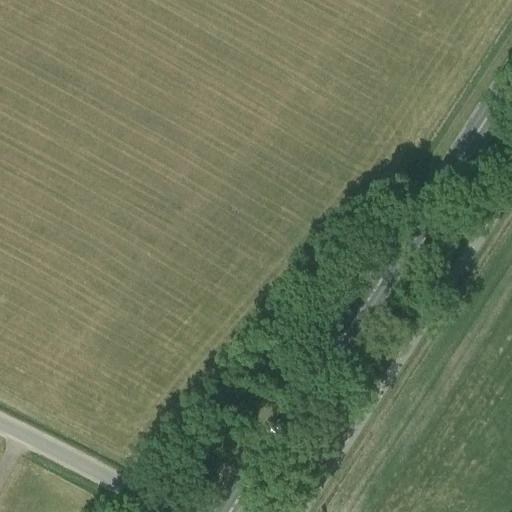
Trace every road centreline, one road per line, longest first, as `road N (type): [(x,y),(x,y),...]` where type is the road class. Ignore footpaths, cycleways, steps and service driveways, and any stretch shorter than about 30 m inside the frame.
road 1 (primary): [(230,511),(511,80)]
road 2 (unclassified): [(167,511),(0,426)]
